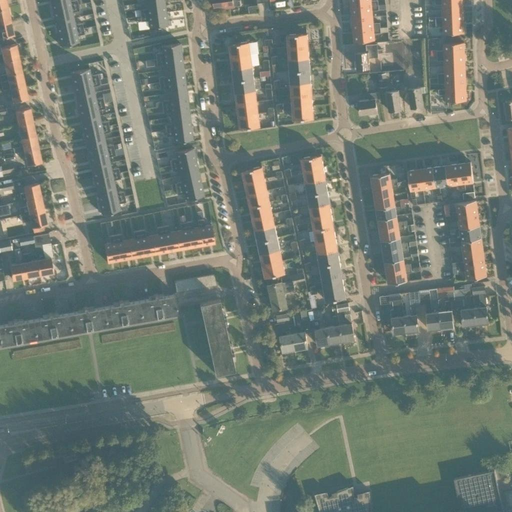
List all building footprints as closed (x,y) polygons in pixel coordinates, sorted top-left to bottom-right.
[(69,0),(50,0),(52,10),(78,5),(77,0),(71,0),(70,0),(69,0)] [(146,9),(139,10),(140,15),(166,12),(164,0),(146,3),(146,9)] [(213,0),(215,9),(241,6),(241,0),(239,0),(238,0),(213,0)] [(442,10),(463,9),(462,0),(434,0),(435,4),(442,4),(442,10)] [(78,5),(52,10),(55,22),(74,18),(72,12),(79,10),(78,5)] [(352,18),(373,17),(372,10),(379,10),(378,5),(351,7),(352,18)] [(0,9),(0,22),(11,21),(8,8),(0,9)] [(442,16),(436,17),(436,22),(463,21),(463,9),(442,10),(442,16)] [(166,12),(140,15),(141,21),(148,20),(149,27),(168,24),(166,12)] [(353,30),(380,27),(380,22),(373,23),(373,17),(352,18),(353,30)] [(74,18),(55,22),(58,34),(83,28),(82,22),(75,24),(74,18)] [(0,37),(14,34),(11,21),(0,22),(0,37)] [(443,27),(443,33),(464,33),(463,21),(436,22),(436,27),(443,27)] [(380,27),(353,30),(354,42),(375,40),(374,33),(381,32),(380,27)] [(83,28),(58,34),(60,46),(79,42),(77,35),(84,34),(83,28)] [(288,47),(308,45),(307,33),(287,35),(288,47)] [(229,44),(231,56),(251,53),(249,41),(229,44)] [(443,43),(444,50),(437,50),(437,55),(465,54),(464,42),(443,43)] [(162,52),(155,53),(156,59),(182,56),(180,43),(161,46),(162,52)] [(4,60),(19,57),(16,44),(1,47),(2,54),(0,53),(0,61),(4,60)] [(356,53),(357,69),(369,68),(368,57),(378,57),(377,53),(383,53),(382,49),(377,49),(376,44),(366,45),(367,52),(356,53)] [(308,45),(288,47),(289,59),(309,57),(308,45)] [(251,53),(231,56),(232,68),(252,65),(251,53)] [(444,66),(465,66),(465,54),(437,55),(437,60),(444,60),(444,66)] [(182,56),(156,59),(157,65),(164,64),(165,70),(183,67),(182,56)] [(5,67),(7,74),(22,71),(19,57),(4,60),(5,67)] [(290,71),(310,69),(309,57),(289,59),(290,71)] [(240,79),(254,77),(252,65),(232,68),(234,80),(240,79)] [(444,66),(444,73),(438,73),(438,78),(465,77),(465,66),(444,66)] [(165,76),(158,77),(159,83),(185,79),(183,67),(165,70),(165,76)] [(89,68),(70,72),(73,84),(99,79),(97,73),(90,75),(89,68)] [(290,71),(291,82),(311,81),(310,69),(290,71)] [(2,89),(10,87),(24,84),(22,71),(7,74),(8,80),(0,82),(2,89)] [(385,74),(379,75),(380,86),(387,85),(385,74)] [(234,80),(235,92),(254,90),(255,89),(254,77),(240,79),(234,80)] [(445,89),(466,88),(465,77),(438,78),(438,83),(445,83),(445,89)] [(423,106),(420,87),(418,87),(416,78),(410,79),(411,88),(408,88),(411,108),(423,106)] [(99,79),(73,84),(76,96),(94,92),(93,86),(100,85),(99,79)] [(185,79),(159,83),(160,89),(167,88),(168,94),(187,91),(185,79)] [(312,93),(311,81),(291,82),(291,94),(312,93)] [(27,98),(24,84),(10,87),(13,101),(27,98)] [(439,95),(445,94),(446,101),(466,100),(466,88),(445,89),(438,89),(439,95)] [(243,103),(257,102),(255,89),(254,90),(235,92),(237,104),(243,103)] [(398,90),(386,91),(389,111),(401,109),(398,90)] [(169,100),(161,101),(162,107),(188,103),(187,91),(168,94),(169,100)] [(94,92),(76,96),(78,108),(104,102),(103,97),(96,98),(94,92)] [(375,98),(380,98),(379,92),(369,94),(369,99),(358,101),(361,114),(363,114),(363,115),(368,114),(368,113),(377,112),(375,98)] [(291,94),(292,106),(293,107),(313,105),(312,93),(291,94)] [(104,102),(78,108),(81,120),(99,116),(98,110),(105,108),(104,102)] [(237,104),(238,116),(259,114),(257,102),(243,103),(237,104)] [(188,103),(162,107),(163,112),(170,111),(171,117),(190,115),(188,103)] [(313,118),(313,105),(293,107),(292,106),(293,119),(313,118)] [(33,122),(29,107),(15,110),(18,125),(33,122)] [(260,126),(259,114),(238,116),(240,128),(260,126)] [(172,124),(165,125),(165,130),(191,127),(190,115),(171,117),(172,124)] [(99,116),(81,120),(83,131),(109,126),(108,120),(101,122),(99,116)] [(35,135),(33,122),(18,125),(21,138),(35,135)] [(109,126),(83,131),(86,143),(104,139),(103,133),(110,131),(109,126)] [(191,127),(165,130),(166,136),(173,135),(174,142),(193,139),(191,127)] [(23,151),(24,152),(38,148),(35,135),(21,138),(22,146),(13,148),(14,153),(23,151)] [(104,139),(86,143),(88,155),(114,149),(113,144),(106,145),(104,139)] [(41,161),(38,148),(24,152),(26,165),(41,161)] [(176,158),(169,160),(170,165),(196,160),(193,148),(175,152),(176,158)] [(114,149),(88,155),(91,167),(110,162),(108,156),(115,155),(114,149)] [(303,170),(323,166),(321,154),(301,158),(303,170)] [(196,160),(170,165),(172,171),(179,170),(180,176),(198,172),(196,160)] [(110,162),(91,167),(94,178),(119,173),(118,167),(111,168),(110,162)] [(474,182),(471,162),(458,164),(461,190),(466,189),(465,184),(474,182)] [(1,167),(2,174),(14,171),(12,164),(1,167)] [(445,165),(448,186),(457,185),(457,190),(461,190),(458,164),(445,165)] [(445,165),(433,167),(437,193),(441,193),(440,187),(448,186),(445,165)] [(245,182),(265,178),(262,166),(254,168),(242,170),(245,182)] [(323,166),(303,170),(306,182),(326,178),(323,166)] [(433,167),(420,169),(423,189),(432,188),(432,194),(437,193),(433,167)] [(415,190),(423,189),(420,169),(407,171),(410,191),(411,191),(411,197),(416,196),(415,190)] [(181,182),(174,183),(176,189),(201,183),(198,172),(180,176),(181,182)] [(371,175),(373,186),(398,182),(397,178),(391,179),(390,172),(371,175)] [(119,173),(94,178),(96,190),(115,186),(113,180),(120,178),(119,173)] [(247,194),(267,190),(265,178),(245,182),(246,186),(247,194)] [(328,190),(326,178),(306,182),(308,194),(328,190)] [(0,184),(0,191),(13,188),(12,182),(0,184)] [(398,187),(398,182),(373,186),(374,197),(393,194),(392,188),(398,187)] [(21,200),(26,199),(41,196),(38,183),(23,186),(24,192),(20,193),(21,200)] [(201,183),(176,189),(177,195),(184,193),(185,200),(204,196),(201,183)] [(115,186),(96,190),(99,202),(124,196),(123,190),(116,192),(115,186)] [(267,190),(247,194),(250,206),(270,201),(267,190)] [(310,205),(330,202),(328,190),(308,194),(310,205)] [(401,204),(400,199),(395,200),(393,194),(374,197),(376,208),(401,204)] [(20,215),(29,213),(44,210),(41,196),(26,199),(27,206),(19,208),(20,215)] [(124,196),(99,202),(101,214),(120,210),(119,203),(126,202),(124,196)] [(451,212),(452,217),(478,213),(476,200),(456,203),(457,212),(451,212)] [(250,206),(252,218),(272,213),(270,201),(250,206)] [(312,217),(332,214),(330,202),(310,205),(312,217)] [(401,204),(376,208),(378,218),(397,215),(396,209),(402,208),(401,204)] [(29,214),(21,216),(22,222),(31,220),(32,227),(47,223),(44,210),(29,213),(29,214)] [(272,213),(252,218),(255,229),(275,225),(272,213)] [(480,225),(478,213),(452,217),(452,221),(458,220),(459,228),(480,225)] [(332,214),(312,217),(314,229),(334,226),(332,214)] [(404,221),(398,222),(397,215),(378,218),(379,229),(404,225),(404,221)] [(203,219),(197,220),(199,227),(202,246),(215,244),(211,224),(205,226),(203,219)] [(192,221),(186,222),(191,248),(202,246),(199,227),(193,228),(192,221)] [(181,230),(175,231),(179,250),(191,248),(186,222),(180,223),(181,230)] [(168,225),(162,226),(167,252),(179,250),(175,231),(169,232),(168,225)] [(257,240),(258,241),(277,237),(275,225),(255,229),(257,240)] [(379,229),(381,240),(400,237),(399,230),(405,229),(404,225),(379,229)] [(455,237),(455,242),(481,238),(480,225),(459,228),(460,237),(455,237)] [(158,234),(152,235),(155,254),(167,252),(162,226),(157,227),(158,234)] [(336,238),(334,226),(314,229),(316,240),(316,241),(336,238)] [(144,229),(139,230),(143,256),(155,254),(152,235),(146,236),(144,229)] [(134,238),(128,239),(131,258),(143,256),(139,230),(133,231),(134,238)] [(48,233),(33,236),(37,260),(40,274),(53,272),(50,257),(44,258),(42,244),(50,242),(48,233)] [(121,233),(115,235),(120,261),(131,258),(128,239),(122,240),(121,233)] [(111,243),(104,244),(107,263),(120,261),(115,235),(109,236),(111,243)] [(20,245),(34,243),(33,236),(19,238),(20,245)] [(278,240),(277,237),(258,241),(260,253),(280,249),(278,240)] [(401,243),(400,237),(381,240),(383,250),(408,246),(407,242),(401,243)] [(316,241),(318,253),(338,250),(336,238),(316,241)] [(483,250),(481,238),(455,242),(456,246),(462,245),(463,253),(483,250)] [(10,240),(0,241),(0,252),(12,250),(10,240)] [(408,251),(408,246),(383,250),(385,261),(404,258),(403,251),(408,251)] [(282,261),(280,249),(260,253),(263,265),(275,262),(282,261)] [(320,265),(340,261),(338,250),(318,253),(320,265)] [(464,262),(458,262),(459,267),(485,263),(483,250),(463,253),(464,262)] [(29,252),(22,254),(23,262),(26,277),(40,274),(37,260),(31,261),(29,252)] [(405,264),(404,258),(385,261),(386,272),(411,268),(411,263),(405,264)] [(275,262),(263,265),(265,277),(285,272),(282,261),(275,262)] [(341,272),(340,261),(320,265),(322,277),(342,273),(341,272)] [(26,277),(23,262),(9,264),(12,279),(26,277)] [(459,267),(459,271),(465,270),(466,279),(487,276),(485,263),(459,267)] [(411,268),(386,272),(388,283),(407,280),(406,273),(412,272),(411,268)] [(294,283),(304,281),(302,273),(281,278),(282,282),(268,285),(274,309),(287,307),(284,293),(295,290),(294,283)] [(324,289),(344,285),(343,284),(342,273),(322,277),(324,289)] [(345,296),(344,285),(324,289),(326,301),(346,297),(345,296)] [(447,295),(448,301),(445,301),(446,310),(439,311),(441,327),(454,326),(451,301),(454,301),(453,290),(453,286),(436,288),(437,297),(447,295)] [(480,306),(473,307),(475,323),(488,322),(485,296),(483,286),(472,287),(473,294),(479,293),(480,306)] [(464,289),(453,290),(454,301),(460,300),(463,324),(475,323),(473,307),(466,308),(464,289)] [(420,304),(419,293),(419,290),(409,291),(410,305),(420,304)] [(420,305),(426,304),(428,329),(441,327),(439,311),(432,312),(430,292),(419,293),(420,305)] [(174,294),(156,297),(159,316),(177,313),(174,294)] [(406,331),(405,315),(404,315),(401,295),(389,297),(390,303),(392,303),(393,307),(391,307),(394,333),(406,331)] [(142,319),(159,316),(156,297),(138,300),(142,319)] [(199,304),(203,321),(225,316),(225,315),(222,315),(219,299),(199,304)] [(138,300),(120,303),(124,323),(142,319),(138,300)] [(120,303),(103,306),(106,326),(124,323),(120,303)] [(354,338),(348,303),(337,305),(337,310),(338,312),(344,311),(346,324),(339,325),(342,341),(354,338)] [(411,314),(405,315),(406,331),(419,330),(416,305),(410,305),(411,314)] [(103,306),(85,309),(88,329),(106,326),(103,306)] [(71,332),(88,329),(85,309),(67,313),(71,332)] [(308,319),(307,310),(300,311),(302,322),(298,323),(299,332),(292,333),(295,349),(307,347),(305,332),(310,331),(308,319)] [(67,313),(49,316),(53,335),(71,332),(67,313)] [(277,316),(278,322),(289,320),(288,314),(277,316)] [(35,338),(53,335),(49,316),(32,319),(35,338)] [(203,321),(207,339),(227,334),(223,319),(225,318),(225,316),(203,321)] [(342,341),(339,325),(338,316),(332,317),(334,326),(327,327),(329,343),(342,341)] [(18,342),(35,338),(32,319),(14,322),(18,342)] [(318,345),(329,343),(327,327),(320,328),(319,319),(313,320),(318,345)] [(18,342),(14,322),(0,324),(0,343),(0,345),(18,342)] [(283,351),(295,349),(292,333),(286,334),(284,322),(275,323),(277,336),(280,335),(283,351)] [(207,339),(211,356),(233,351),(232,350),(230,350),(227,334),(207,339)] [(233,351),(211,356),(215,374),(235,370),(231,353),(233,353),(233,351)] [(78,458),(76,453),(64,457),(66,462),(78,458)] [(503,511),(503,509),(494,470),(472,474),(454,478),(460,511),(370,511),(370,490),(357,493),(357,497),(354,497),(353,485),(332,493),(332,496),(329,497),(327,491),(315,494),(320,511),(503,511)]
